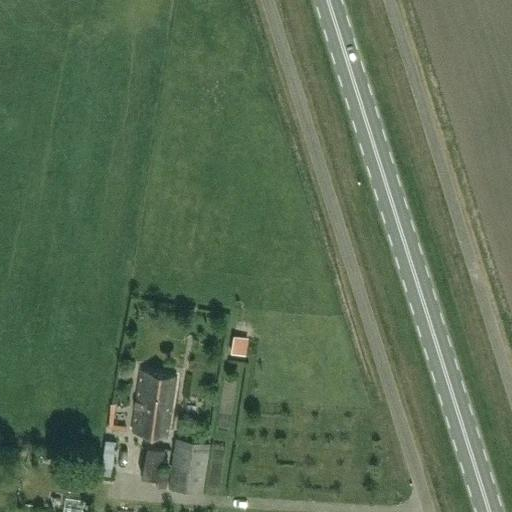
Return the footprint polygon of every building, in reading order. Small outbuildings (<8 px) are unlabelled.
[(246,337),(234,335),(232,352),(244,354),(246,337)] [(167,436),(177,376),(141,371),(132,431),(167,436)] [(201,492),(209,443),(176,438),(169,487),(201,492)] [(101,468),(111,469),(115,441),(105,440),(102,458),(103,458),(101,468)] [(162,450),(144,447),(139,478),(156,481),(155,486),(165,488),(168,469),(159,467),(162,450)]
